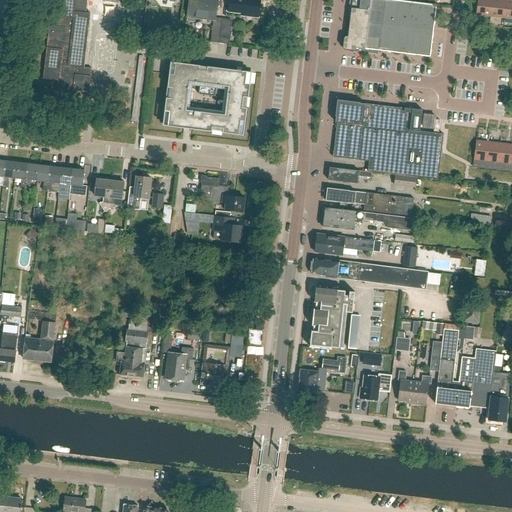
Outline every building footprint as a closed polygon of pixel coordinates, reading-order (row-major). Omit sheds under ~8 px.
[(84,68),(90,13),(86,13),(87,0),(59,0),(57,25),(50,24),(43,79),(58,81),(57,89),(89,92),(92,68),(84,68)] [(204,0),(204,1),(196,0),(187,0),(185,17),(213,20),(211,42),(219,43),(221,18),(216,18),(217,0),(204,0)] [(258,17),(260,0),(229,0),(228,11),(242,13),(242,15),(258,17)] [(436,7),(436,5),(394,0),(352,0),(348,37),(346,37),(344,38),(343,47),(344,49),(359,51),(359,50),(364,51),(364,49),(430,57),(435,13),(436,7)] [(490,17),(492,0),(478,0),(476,15),(490,17)] [(506,0),(499,0),(500,0),(499,0),(492,0),(490,17),(504,18),(506,0)] [(229,44),(230,37),(231,31),(227,30),(228,19),(222,19),(219,43),(229,44)] [(144,54),(139,54),(131,121),(136,122),(144,54)] [(247,108),(242,107),(244,97),(249,97),(250,84),(252,72),(219,68),(202,66),(202,67),(200,67),(200,65),(171,62),(171,63),(169,74),(168,87),(173,88),(171,98),(166,98),(165,111),(163,125),(184,128),(192,129),(212,132),(213,126),(223,128),(223,131),(223,133),(244,135),(246,121),(247,108)] [(337,122),(333,157),(334,157),(368,161),(367,171),(438,180),(443,134),(440,133),(434,133),(420,131),(422,110),(412,109),(404,108),(404,111),(365,106),(365,104),(360,103),(360,102),(337,100),(335,116),(336,116),(335,122),(337,122)] [(435,129),(436,116),(424,115),(423,127),(435,129)] [(511,145),(476,141),(473,164),(473,168),(511,172),(511,145)] [(8,177),(15,178),(17,162),(6,161),(3,186),(7,186),(8,177)] [(25,188),(28,164),(17,162),(15,178),(21,179),(20,188),(25,188)] [(37,181),(39,165),(28,164),(25,188),(29,189),(30,180),(37,181)] [(47,191),(50,166),(39,165),(37,181),(43,181),(42,190),(47,191)] [(58,193),(59,183),(61,168),(50,166),(47,191),(58,193)] [(69,193),(72,169),(61,168),(59,183),(66,184),(65,193),(69,193)] [(371,178),(372,173),(330,168),(328,180),(358,184),(358,177),(371,178)] [(84,170),(72,169),(69,193),(69,194),(85,196),(86,186),(82,186),(84,170)] [(415,188),(415,187),(416,178),(395,175),(393,186),(415,188)] [(129,192),(127,208),(139,210),(140,197),(149,198),(151,178),(136,176),(134,192),(129,192)] [(206,177),(204,177),(202,180),(202,181),(200,200),(226,203),(225,210),(243,212),(244,198),(227,196),(228,187),(218,186),(219,179),(206,177)] [(105,219),(106,212),(110,179),(108,178),(108,180),(96,179),(94,195),(104,196),(103,202),(101,202),(94,206),(102,219),(105,219)] [(112,181),(113,179),(110,179),(106,212),(108,212),(115,205),(121,206),(124,182),(112,181)] [(366,193),(349,191),(327,188),(326,201),(348,203),(364,205),(363,211),(412,217),(414,199),(366,193)] [(163,209),(164,194),(153,193),(152,207),(163,209)] [(164,221),(169,222),(171,206),(165,205),(163,222),(164,222),(164,221)] [(411,231),(413,218),(364,213),(364,212),(324,208),(322,227),(354,231),(355,223),(362,224),(363,220),(382,223),(385,228),(411,231)] [(68,213),(66,229),(84,231),(85,221),(77,220),(77,214),(68,213)] [(491,216),(471,214),(470,223),(490,225),(491,216)] [(240,242),(242,226),(233,225),(234,218),(214,216),(213,231),(223,232),(222,240),(240,242)] [(55,219),(54,228),(66,229),(66,221),(55,219)] [(115,226),(106,225),(105,232),(123,234),(124,230),(114,229),(115,226)] [(31,230),(26,235),(32,240),(37,235),(31,230)] [(380,252),(381,241),(374,240),(316,233),(314,252),(342,255),(343,248),(380,252)] [(414,243),(415,236),(396,234),(395,241),(414,243)] [(415,267),(418,248),(405,246),(403,266),(415,267)] [(455,269),(456,259),(431,256),(430,266),(455,269)] [(338,261),(313,258),(312,273),(320,274),(320,275),(326,276),(326,277),(381,284),(384,266),(338,260),(338,261)] [(398,268),(384,266),(381,284),(385,285),(396,286),(398,268)] [(474,266),(473,275),(484,276),(485,268),(474,266)] [(410,288),(413,270),(408,269),(398,268),(396,286),(410,288)] [(428,272),(413,270),(410,288),(426,290),(428,272)] [(314,325),(319,326),(318,331),(314,331),(312,331),(312,332),(316,332),(315,338),(312,338),(312,337),(311,337),(311,340),(309,340),(308,345),(310,345),(310,347),(331,349),(331,347),(339,348),(344,304),(347,304),(346,312),(353,313),(355,292),(350,291),(349,296),(345,295),(345,291),(337,290),(338,289),(338,288),(336,288),(333,287),(331,287),(328,287),(326,287),(323,286),(321,286),(318,286),(316,286),(316,287),(316,293),(315,295),(315,301),(315,302),(321,303),(321,308),(315,307),(314,307),(312,326),(313,326),(313,325),(314,325)] [(21,318),(22,307),(14,306),(15,295),(3,293),(1,315),(21,318)] [(478,322),(480,303),(467,302),(465,321),(478,322)] [(162,334),(165,305),(155,303),(152,333),(162,334)] [(357,349),(360,316),(352,315),(348,348),(357,349)] [(51,362),(56,323),(43,321),(40,340),(30,338),(30,335),(26,335),(23,359),(51,362)] [(444,329),(444,324),(423,321),(422,329),(436,331),(436,335),(443,335),(444,329)] [(148,326),(129,324),(128,330),(127,330),(126,342),(127,342),(125,353),(117,352),(116,362),(121,362),(119,375),(143,378),(145,364),(144,364),(146,349),(146,348),(147,332),(148,326)] [(473,340),(474,327),(466,326),(465,339),(473,340)] [(262,346),(263,331),(249,329),(247,344),(262,346)] [(438,372),(435,404),(450,406),(456,406),(470,408),(470,406),(490,408),(491,396),(494,373),(496,351),(477,349),(475,358),(462,357),(460,377),(453,376),(459,331),(444,329),(443,335),(442,342),(442,343),(438,372)] [(200,340),(201,331),(189,330),(188,339),(200,340)] [(398,332),(395,350),(408,351),(410,340),(405,339),(406,333),(398,332)] [(0,349),(0,352),(0,360),(14,362),(16,351),(18,334),(3,333),(0,349)] [(442,343),(442,342),(433,341),(430,371),(438,372),(442,343)] [(227,366),(229,348),(205,345),(203,363),(200,384),(225,387),(228,366),(227,366)] [(192,360),(193,349),(182,347),(181,354),(169,352),(165,379),(183,381),(185,359),(192,360)] [(497,347),(496,351),(494,373),(491,396),(490,408),(490,409),(488,409),(487,418),(489,418),(489,420),(505,422),(511,375),(509,374),(511,349),(497,347)] [(337,361),(324,360),(322,368),(326,369),(336,370),(336,372),(345,373),(347,358),(338,357),(337,361)] [(300,369),(299,380),(325,383),(326,369),(322,368),(319,368),(318,372),(300,369)] [(411,404),(414,382),(405,381),(406,372),(399,371),(398,380),(400,381),(398,401),(409,402),(409,404),(411,404)] [(363,388),(360,387),(359,398),(378,401),(379,391),(389,392),(391,375),(379,374),(378,377),(364,375),(363,388)] [(414,382),(411,404),(419,405),(419,404),(426,404),(428,384),(431,384),(431,377),(422,376),(422,383),(414,382)] [(324,392),(325,383),(299,380),(297,391),(303,392),(302,396),(303,397),(309,398),(310,397),(311,393),(316,393),(316,391),(324,392)] [(288,451),(268,448),(253,446),(252,446),(251,447),(251,448),(251,449),(252,450),(287,455),(289,454),(289,453),(289,452),(288,451)] [(286,469),(266,466),(251,464),(249,464),(248,465),(248,467),(249,468),(250,468),(285,473),(286,472),(287,471),(287,470),(286,469)] [(20,511),(22,499),(0,496),(0,511),(20,511)] [(91,511),(92,511),(85,510),(86,500),(65,497),(63,511),(70,511),(91,511)]
